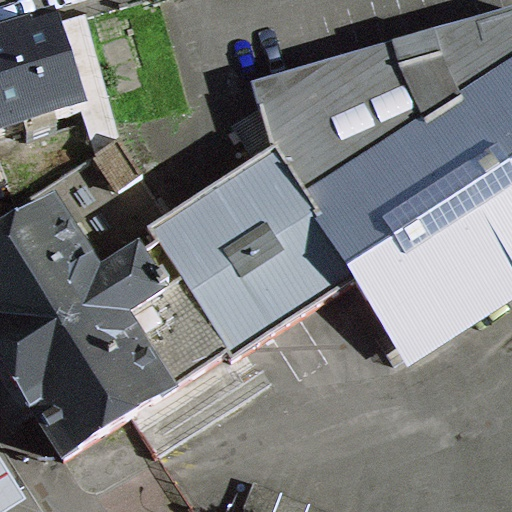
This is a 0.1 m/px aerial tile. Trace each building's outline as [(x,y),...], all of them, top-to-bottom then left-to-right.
[(511,295),(511,14),(476,26),(482,45),(477,46),(472,28),(243,93),(250,119),(238,122),(244,143),(248,149),(241,153),(250,165),(118,251),(125,262),(138,253),(165,293),(126,319),(172,392),(228,357),(231,363),(356,283),(395,343),(386,350),(398,369),(511,295)] [(85,16),(56,24),(84,111),(92,133),(113,120),(85,16)] [(56,24),(0,41),(0,135),(23,129),(27,142),(56,133),(52,120),(84,111),(56,24)] [(99,153),(96,156),(119,192),(142,177),(119,140),(99,153)] [(0,397),(17,424),(34,413),(64,461),(172,392),(126,319),(165,293),(138,253),(125,262),(100,278),(78,245),(67,227),(53,206),(0,239),(0,397)] [(67,227),(78,245),(89,237),(78,220),(67,227)] [(0,460),(0,511),(12,511),(27,503),(0,460)] [(326,511),(253,482),(241,511),(326,511)]
